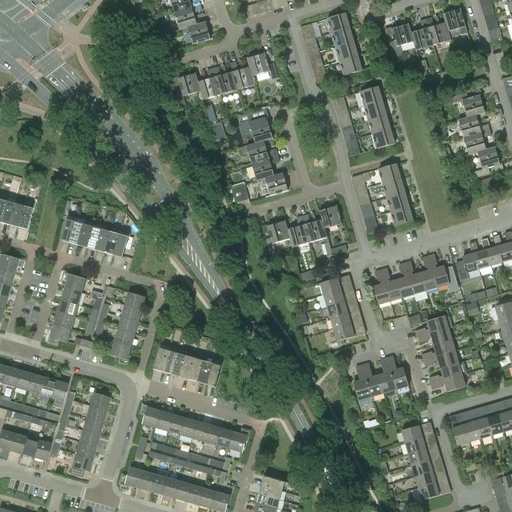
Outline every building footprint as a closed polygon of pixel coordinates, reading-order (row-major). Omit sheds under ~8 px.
[(170,0),(174,13),(201,5),(199,0),(198,0),(190,2),(189,0),(170,0)] [(268,0),(257,4),(260,14),(274,10),(271,0),(268,0)] [(271,0),(274,10),(289,6),(288,2),(287,2),(286,0),(271,0)] [(491,0),(480,3),(484,17),(487,16),(495,14),(491,0)] [(260,14),(257,4),(242,8),(246,18),(260,14)] [(188,28),(197,25),(194,14),(202,11),(201,5),(174,13),(179,31),(182,30),(188,28)] [(448,32),(449,32),(459,29),(461,35),(467,33),(465,27),(466,27),(461,9),(443,14),(446,23),(448,32)] [(332,34),(350,28),(346,14),(328,19),(332,34)] [(495,14),(487,16),(484,17),(488,31),(499,28),(495,14)] [(449,32),(448,32),(446,23),(434,26),(432,18),(426,20),(433,46),(451,41),(449,32)] [(433,46),(426,20),(420,21),(423,30),(411,33),(414,42),(413,42),(416,51),(433,46)] [(197,25),(188,28),(182,30),(183,34),(189,33),(193,45),(211,40),(205,22),(197,25)] [(305,42),(315,39),(311,24),(301,27),(305,42)] [(413,42),(414,42),(411,33),(409,24),(391,30),(394,41),(389,43),(393,58),(403,55),(401,46),(413,42)] [(350,28),(332,34),(336,48),(354,42),(350,28)] [(499,28),(488,31),(492,46),(503,43),(499,28)] [(167,34),(162,36),(166,50),(172,49),(167,34)] [(315,39),(305,42),(309,55),(319,52),(315,39)] [(354,42),(336,48),(340,62),(358,56),(354,42)] [(469,49),(454,53),(455,57),(456,57),(456,59),(471,55),(469,49)] [(319,52),(309,55),(313,70),(323,67),(319,52)] [(253,77),(270,72),(273,80),(278,79),(274,64),(268,65),(265,53),(247,59),(249,64),(250,67),(253,77)] [(358,56),(340,62),(344,76),(362,71),(358,56)] [(230,63),(232,72),(238,91),(255,85),(253,77),(250,67),(238,71),(236,62),(230,63)] [(232,72),(221,76),(218,67),(212,69),(220,95),(238,91),(232,72)] [(323,67),(313,70),(317,84),(328,81),(323,67)] [(220,95),(212,69),(207,70),(209,79),(198,82),(201,92),(200,92),(203,101),(220,95)] [(200,92),(201,92),(198,82),(197,79),(196,73),(178,79),(181,91),(176,92),(180,107),(186,106),(183,97),(200,92)] [(508,97),(511,95),(511,76),(502,79),(508,97)] [(364,107),(383,102),(379,87),(360,93),(364,107)] [(467,118),(476,116),(477,116),(485,113),(480,96),(468,99),(466,93),(452,98),(453,103),(462,101),(467,118)] [(337,115),(348,112),(344,97),(333,100),(337,115)] [(383,102),(364,107),(368,121),(387,116),(383,102)] [(342,129),(352,126),(348,112),(337,115),(342,129)] [(387,116),(368,121),(372,135),(391,130),(387,116)] [(463,138),(490,130),(488,125),(480,127),(477,116),(476,116),(467,118),(458,121),(463,138)] [(255,144),(264,141),(264,142),(273,139),(268,121),(256,125),(255,119),(240,124),(243,135),(252,133),(255,144)] [(210,125),(216,141),(227,137),(221,122),(210,125)] [(346,143),(356,140),(352,126),(342,129),(346,143)] [(391,130),(372,135),(377,149),(395,144),(391,130)] [(477,153),(486,150),(483,139),(492,136),(490,130),(463,138),(469,156),(477,153)] [(356,140),(346,143),(350,157),(360,154),(356,140)] [(252,164),(278,156),(276,151),(268,153),(264,142),(264,141),(255,144),(238,149),(239,152),(241,151),(242,154),(248,153),(252,164)] [(477,153),(482,170),(474,173),(475,178),(490,174),(488,169),(500,165),(495,147),(486,150),(477,153)] [(265,179),(274,176),(271,164),(280,162),(278,156),(252,164),(257,182),(261,180),(265,179)] [(382,184),(401,179),(397,165),(378,170),(382,184)] [(274,176),(265,179),(261,180),(263,185),(267,184),(270,196),(288,191),(283,173),(274,176)] [(356,192),(366,189),(362,175),(351,178),(356,192)] [(491,178),(481,181),(483,188),(493,185),(491,178)] [(401,179),(382,184),(386,198),(405,193),(401,179)] [(249,199),(245,185),(244,183),(233,186),(233,188),(231,189),(235,203),(249,199)] [(366,189),(356,192),(360,206),(370,203),(366,189)] [(405,193),(386,198),(391,213),(409,207),(405,193)] [(7,198),(0,221),(0,223),(8,226),(15,201),(7,198)] [(15,201),(8,226),(17,228),(24,203),(15,201)] [(24,203),(17,228),(26,231),(33,206),(24,203)] [(370,203),(360,206),(364,220),(375,217),(370,203)] [(325,229),(342,224),(337,206),(319,211),(322,220),(325,229)] [(409,207),(391,213),(395,227),(413,222),(409,207)] [(325,229),(322,220),(310,223),(308,215),(302,216),(310,243),(323,239),(324,244),(324,245),(321,246),(324,256),(327,255),(328,257),(333,256),(332,253),(331,250),(329,243),(325,229)] [(60,241),(70,243),(76,222),(77,219),(67,216),(67,219),(60,241)] [(310,243),(302,216),(296,218),(299,227),(288,230),(287,230),(290,239),(290,240),(295,256),(301,255),(298,246),(310,243)] [(375,217),(364,220),(368,235),(379,232),(375,217)] [(76,222),(70,243),(79,246),(85,224),(86,221),(77,219),(76,222)] [(94,227),(95,224),(86,221),(85,224),(79,246),(87,248),(94,227)] [(290,240),(290,239),(287,230),(288,230),(285,221),(267,226),(271,238),(265,240),(269,255),(275,253),(274,250),(276,249),(274,244),(290,240)] [(87,248),(96,251),(102,229),(103,226),(95,224),(94,227),(87,248)] [(102,229),(96,251),(105,253),(111,232),(112,229),(103,226),(102,229)] [(105,253),(114,256),(120,234),(121,231),(112,229),(111,232),(105,253)] [(120,234),(114,256),(122,258),(125,249),(130,250),(133,238),(128,237),(129,233),(121,231),(120,234)] [(505,234),(508,244),(502,246),(502,247),(498,248),(503,263),(511,260),(511,252),(510,244),(511,243),(511,236),(511,233),(505,234)] [(493,238),(496,248),(490,249),(490,250),(486,251),(491,267),(503,263),(498,248),(502,247),(502,246),(499,236),(493,238)] [(481,241),(484,251),(478,253),(474,254),(479,270),(491,267),(486,251),(490,250),(490,249),(487,239),(481,241)] [(469,245),(472,255),(462,257),(467,273),(479,270),(474,254),(478,253),(475,243),(469,245)] [(345,246),(331,250),(332,253),(333,256),(335,255),(347,252),(346,247),(345,246)] [(15,259),(1,255),(0,257),(0,269),(14,274),(16,267),(21,268),(23,260),(15,258),(15,259)] [(435,255),(428,257),(438,289),(448,286),(450,292),(458,290),(452,268),(445,270),(444,267),(436,269),(435,266),(437,265),(435,255)] [(438,289),(428,257),(422,258),(425,269),(427,268),(428,271),(420,273),(426,292),(438,289)] [(426,292),(420,273),(413,276),(412,273),(414,272),(411,262),(405,263),(414,295),(426,292)] [(414,295),(405,263),(399,265),(402,275),(404,275),(405,278),(397,280),(402,299),(414,295)] [(14,274),(0,269),(0,282),(10,286),(14,274)] [(402,299),(397,280),(389,282),(388,279),(390,279),(387,269),(381,270),(391,302),(402,299)] [(391,302),(381,270),(376,272),(379,282),(380,282),(381,285),(373,287),(379,306),(391,302)] [(72,274),(64,272),(62,280),(67,282),(65,288),(82,293),(86,279),(72,275),(72,274)] [(306,273),(299,275),(302,283),(308,282),(306,273)] [(324,296),(353,287),(351,283),(340,286),(338,279),(320,284),(324,296)] [(10,286),(0,282),(0,295),(7,298),(10,286)] [(103,294),(112,297),(114,289),(105,286),(103,294)] [(353,287),(324,296),(318,297),(321,309),(327,307),(345,302),(343,295),(354,292),(353,287)] [(82,293),(65,288),(61,300),(78,305),(82,293)] [(496,290),(486,293),(487,299),(497,296),(496,290)] [(125,305),(142,310),(145,298),(129,293),(125,305)] [(102,299),(96,297),(92,309),(98,311),(102,299)] [(78,305),(61,300),(58,312),(75,317),(78,305)] [(330,319),(359,310),(358,306),(347,309),(345,302),(327,307),(330,319)] [(511,306),(511,303),(496,308),(499,320),(511,316),(511,306)] [(110,305),(104,304),(101,312),(107,313),(110,305)] [(479,313),(476,304),(466,307),(469,316),(479,313)] [(121,318),(138,322),(142,310),(125,305),(121,318)] [(98,311),(92,309),(89,321),(95,323),(98,311)] [(334,330),(351,325),(349,318),(361,315),(359,310),(330,319),(334,330)] [(54,325),(71,329),(75,317),(58,312),(54,325)] [(98,324),(104,326),(107,313),(101,312),(98,324)] [(420,314),(422,321),(429,319),(426,312),(420,314)] [(411,325),(422,322),(420,314),(408,318),(411,325)] [(425,329),(415,332),(417,338),(449,328),(452,327),(449,316),(446,317),(445,316),(427,322),(429,330),(426,331),(425,329)] [(511,316),(499,320),(502,331),(503,332),(511,329),(511,316)] [(118,330),(135,335),(138,322),(121,318),(118,330)] [(85,334),(91,335),(95,323),(89,321),(85,334)] [(94,336),(100,338),(104,326),(98,324),(94,336)] [(68,342),(71,329),(54,325),(52,333),(51,333),(48,342),(57,344),(58,339),(68,342)] [(365,329),(353,332),(351,325),(334,330),(338,346),(345,344),(344,340),(366,334),(365,329)] [(449,328),(417,338),(419,344),(429,341),(428,339),(431,338),(434,346),(452,340),(449,328)] [(511,329),(503,332),(502,331),(498,333),(500,339),(502,340),(504,344),(506,344),(511,341),(511,329)] [(114,342),(132,347),(135,335),(118,330),(114,342)] [(476,339),(482,337),(480,330),(473,333),(476,339)] [(88,348),(90,342),(81,340),(80,345),(88,348)] [(452,340),(434,346),(436,354),(433,354),(432,352),(422,355),(424,361),(456,352),(452,340)] [(101,345),(93,342),(91,349),(99,351),(101,345)] [(118,363),(127,366),(130,357),(129,357),(132,347),(114,342),(110,356),(120,358),(118,363)] [(163,372),(169,351),(160,348),(153,370),(163,372)] [(171,375),(177,353),(169,351),(163,372),(171,375)] [(456,352),(424,361),(426,367),(436,364),(435,362),(438,361),(440,369),(459,364),(459,363),(456,352)] [(180,377),(186,356),(177,353),(171,375),(180,377)] [(189,380),(195,358),(186,356),(180,377),(189,380)] [(403,369),(397,371),(393,357),(387,359),(397,395),(399,394),(409,391),(408,387),(409,387),(403,369)] [(197,382),(204,361),(195,358),(189,380),(197,382)] [(397,395),(387,359),(380,360),(384,374),(378,376),(384,394),(394,391),(395,395),(397,395)] [(206,385),(213,363),(204,361),(197,382),(206,385)] [(439,376),(429,379),(431,385),(462,375),(467,374),(464,362),(459,363),(459,364),(440,369),(443,377),(440,378),(439,376)] [(213,363),(206,385),(215,387),(221,366),(213,363)] [(384,394),(378,376),(373,378),(369,364),(362,366),(373,402),(375,401),(373,397),(384,394)] [(360,381),(354,383),(361,408),(372,405),(371,402),(373,402),(362,366),(356,368),(360,381)] [(14,388),(19,371),(7,367),(2,384),(14,388)] [(494,372),(497,382),(504,380),(501,370),(494,372)] [(26,391),(31,374),(19,371),(14,388),(26,391)] [(38,395),(43,378),(31,374),(26,391),(38,395)] [(462,375),(431,385),(432,391),(443,388),(442,386),(445,385),(447,393),(466,388),(462,375)] [(50,398),(55,381),(43,378),(38,395),(50,398)] [(55,381),(50,398),(54,399),(52,407),(61,410),(63,402),(68,385),(55,381)] [(75,393),(69,392),(66,400),(72,401),(75,393)] [(89,406),(106,411),(109,398),(92,393),(89,406)] [(0,405),(8,408),(10,402),(0,399),(0,405)] [(63,412),(69,414),(72,401),(66,400),(63,412)] [(511,430),(511,418),(507,401),(502,402),(506,414),(499,416),(504,433),(511,430)] [(20,411),(22,406),(10,402),(8,408),(20,411)] [(145,415),(142,424),(156,428),(161,411),(151,408),(151,407),(143,405),(140,414),(145,415)] [(32,415),(34,409),(22,406),(20,411),(32,415)] [(85,418),(102,423),(106,411),(89,406),(85,418)] [(504,433),(499,416),(492,418),(489,406),(484,407),(492,436),(504,433)] [(492,436),(484,407),(479,409),(483,420),(476,422),(481,440),(492,436)] [(44,418),(46,413),(34,409),(32,415),(44,418)] [(397,420),(404,418),(402,410),(395,412),(397,420)] [(7,411),(5,416),(18,420),(19,414),(7,411)] [(168,432),(173,415),(161,411),(156,428),(168,432)] [(59,424),(65,426),(69,414),(63,412),(59,424)] [(481,440),(476,422),(469,424),(465,413),(461,414),(469,443),(481,440)] [(19,414),(18,420),(30,423),(31,418),(19,414)] [(469,443),(461,414),(456,415),(460,427),(452,429),(457,446),(469,443)] [(180,435),(185,418),(173,415),(168,432),(180,435)] [(31,418),(30,423),(42,427),(43,421),(31,418)] [(82,430),(99,435),(102,423),(85,418),(82,430)] [(192,439),(197,422),(185,418),(180,435),(192,439)] [(204,442),(209,425),(197,422),(192,439),(204,442)] [(56,436),(62,438),(65,426),(59,424),(56,436)] [(217,446),(222,429),(209,425),(204,442),(217,446)] [(405,443),(434,435),(433,430),(422,434),(420,426),(402,431),(405,443)] [(229,449),(234,432),(222,429),(217,446),(229,449)] [(247,440),(250,431),(242,429),(240,434),(234,432),(229,449),(243,453),(247,439),(247,440)] [(78,443),(96,447),(99,435),(82,430),(78,443)] [(0,448),(9,451),(14,434),(1,431),(0,433),(0,448)] [(14,434),(9,451),(21,455),(26,438),(14,434)] [(409,455),(426,450),(424,443),(436,439),(434,435),(405,443),(409,455)] [(52,448),(58,450),(62,438),(56,436),(52,448)] [(148,439),(141,437),(139,445),(145,447),(148,439)] [(26,438),(21,455),(33,458),(38,441),(26,438)] [(38,441),(33,458),(46,462),(50,445),(38,441)] [(75,455),(92,460),(96,447),(78,443),(75,455)] [(162,452),(163,452),(164,446),(152,443),(150,448),(162,452)] [(174,456),(176,450),(164,446),(163,452),(162,452),(174,456)] [(50,456),(56,458),(58,450),(52,448),(50,456)] [(144,450),(138,448),(136,456),(142,458),(144,450)] [(187,459),(188,453),(176,450),(174,456),(187,459)] [(412,466),(441,458),(440,453),(428,456),(426,450),(409,455),(412,466)] [(149,451),(149,452),(148,457),(160,461),(162,455),(149,451)] [(199,463),(199,462),(200,456),(188,453),(187,459),(199,463)] [(92,460),(75,455),(69,475),(82,478),(84,471),(89,472),(92,460)] [(162,455),(160,461),(172,464),(174,458),(162,455)] [(211,466),(211,465),(213,460),(200,456),(199,462),(199,463),(211,466)] [(174,458),(172,464),(184,468),(186,462),(174,458)] [(416,478),(433,473),(431,466),(442,462),(441,458),(412,466),(416,478)] [(223,469),(225,463),(213,460),(211,465),(211,466),(223,469)] [(186,462),(184,468),(196,471),(198,465),(186,462)] [(198,465),(196,471),(208,475),(210,469),(198,465)] [(122,475),(120,484),(129,486),(139,488),(144,471),(130,467),(127,477),(122,475)] [(503,478),(505,485),(493,489),(494,493),(511,487),(511,468),(510,469),(511,476),(503,478)] [(220,478),(222,472),(210,469),(208,475),(220,478)] [(144,471),(139,488),(151,492),(156,475),(144,471)] [(433,473),(416,478),(419,489),(448,481),(446,476),(435,480),(433,473)] [(156,475),(151,492),(163,495),(168,478),(156,475)] [(261,486),(283,492),(287,493),(289,484),(264,477),(261,486)] [(168,478),(163,495),(175,499),(180,482),(168,478)] [(440,496),(438,489),(449,485),(448,481),(419,489),(411,491),(415,505),(422,503),(422,501),(440,496)] [(180,482),(175,499),(187,502),(192,485),(180,482)] [(192,485),(187,502),(199,506),(204,488),(192,485)] [(259,494),(280,500),(283,492),(261,486),(259,494)] [(511,487),(494,493),(496,498),(507,494),(509,501),(511,500),(511,487)] [(212,509),(217,492),(204,488),(199,506),(212,509)] [(226,510),(230,496),(217,492),(212,509),(218,511),(217,511),(226,511),(227,510),(226,510)] [(256,503),(278,509),(280,500),(259,494),(256,503)] [(511,511),(511,500),(509,501),(511,509),(500,511),(499,511),(511,511)] [(254,511),(276,511),(278,509),(256,503),(254,511)] [(396,511),(401,508),(398,503),(393,506),(396,511)]
